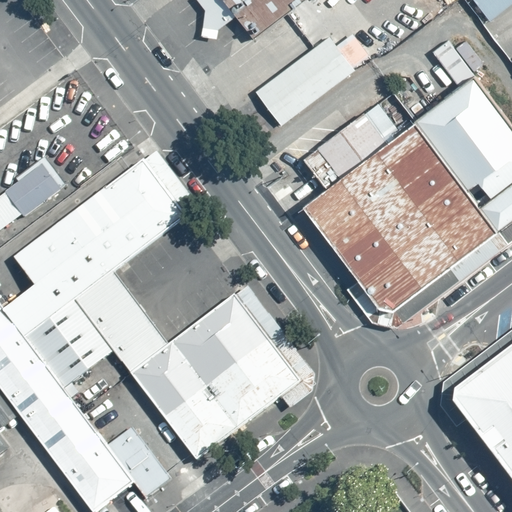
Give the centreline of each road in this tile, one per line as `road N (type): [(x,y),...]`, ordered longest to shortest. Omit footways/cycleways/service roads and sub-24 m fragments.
road 1 (tertiary): [(87,0),(357,359)]
road 2 (residential): [(212,511),(349,408)]
road 3 (residential): [(405,364),(511,284)]
road 4 (tertiary): [(400,416),(474,511)]
